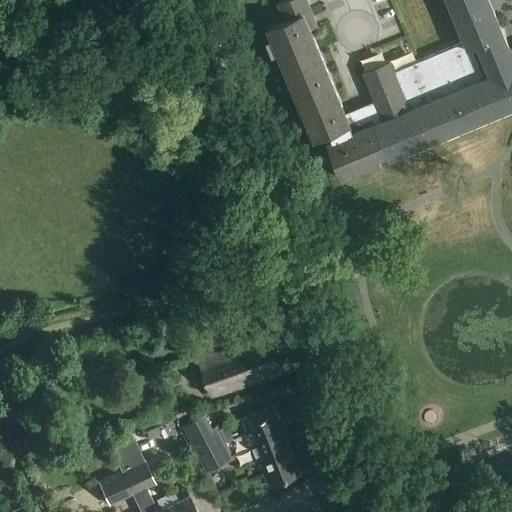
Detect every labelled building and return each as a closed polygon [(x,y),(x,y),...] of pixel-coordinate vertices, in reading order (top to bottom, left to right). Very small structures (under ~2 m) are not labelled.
[(389,158),(511,107),(511,46),(509,48),(489,0),(447,0),(465,41),(417,62),(394,71),(390,60),(362,72),(370,90),(377,107),(369,111),(368,108),(357,112),(360,120),(349,124),(340,102),(309,29),(316,26),(316,25),(312,17),(309,8),(305,0),(285,0),(278,3),(285,20),(267,28),(314,140),(330,134),(333,141),(327,143),(342,178),(381,162),(379,158),(388,155),(389,158)] [(334,166),(306,173),(308,183),(337,175),(334,166)] [(277,360),(274,349),(297,342),(293,329),(198,361),(211,397),(285,373),(280,359),(277,360)] [(299,474),(284,435),(289,433),(278,404),(240,419),(257,460),(259,459),(269,486),(299,474)] [(178,417),(188,415),(194,413),(192,405),(186,407),(176,410),(178,417)] [(214,427),(208,417),(207,413),(184,424),(208,472),(234,458),(218,425),(214,427)] [(158,424),(145,431),(149,439),(162,432),(158,424)] [(170,472),(182,467),(170,436),(158,441),(170,472)] [(111,448),(121,471),(132,494),(145,488),(155,484),(144,460),(133,437),(111,448)] [(121,471),(99,481),(110,504),(132,494),(121,471)] [(157,511),(155,508),(145,488),(132,494),(140,511),(157,511)] [(184,497),(157,511),(197,511),(189,495),(184,497)]
